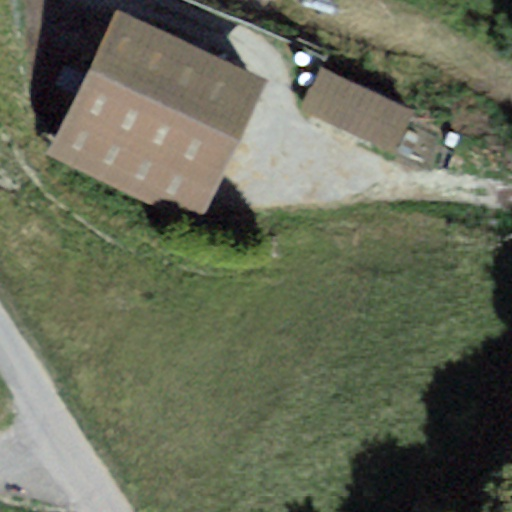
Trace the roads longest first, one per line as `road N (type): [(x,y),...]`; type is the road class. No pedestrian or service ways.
road 1 (track): [(122,0),(261,46)]
road 2 (unclassified): [(0,334),(73,453)]
